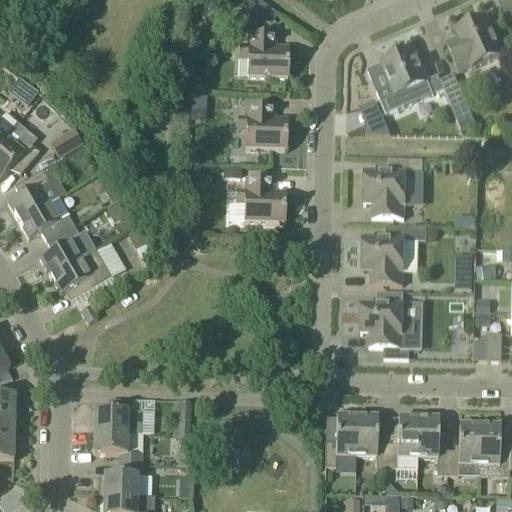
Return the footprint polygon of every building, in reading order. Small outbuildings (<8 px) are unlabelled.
[(266,9),(253,0),(251,0),(244,10),(258,20),(266,9)] [(459,77),(503,59),(487,20),(456,34),(459,42),(447,47),(459,77)] [(275,50),(275,38),(249,37),(247,81),(287,83),(288,51),(275,50)] [(386,118),(433,98),(414,52),(381,66),(391,90),(377,96),(386,118)] [(439,85),(449,112),(465,106),(454,79),(439,85)] [(15,83),(7,92),(27,108),(34,99),(15,83)] [(273,122),(273,110),(247,109),(245,153),(285,154),(286,123),(273,122)] [(0,121),(0,147),(17,127),(4,117),(0,121)] [(366,139),(390,139),(382,121),(366,128),(366,139)] [(20,180),(39,157),(31,150),(36,143),(17,127),(0,147),(0,183),(12,169),(21,177),(19,179),(20,180)] [(68,127),(57,133),(69,155),(80,149),(68,127)] [(407,166),(406,176),(422,176),(422,166),(407,166)] [(17,225),(58,202),(65,198),(49,170),(14,190),(19,200),(7,207),(17,225)] [(225,171),(224,184),(241,185),(242,172),(225,171)] [(406,210),(406,176),(365,175),(364,209),(372,209),(372,222),(404,223),(404,210),(406,210)] [(271,196),(272,182),(245,181),(244,226),(284,228),(284,196),(271,196)] [(46,246),(73,230),(67,219),(68,219),(58,202),(17,225),(28,244),(40,237),(46,246)] [(121,203),(105,213),(114,228),(130,218),(121,203)] [(49,281),(81,263),(70,244),(79,240),(73,230),(46,246),(51,255),(39,262),(49,281)] [(137,231),(126,238),(134,251),(145,245),(137,231)] [(410,243),(410,245),(418,245),(426,246),(426,231),(410,231),(410,243)] [(371,289),(403,289),(403,242),(363,241),(362,275),(371,276),(371,289)] [(86,297),(111,282),(95,254),(81,263),(49,281),(60,299),(80,287),(86,297)] [(511,267),(511,254),(503,254),(503,266),(510,266),(510,267),(511,267)] [(455,277),(454,294),(470,294),(471,277),(455,277)] [(478,306),(478,317),(491,318),(491,306),(478,306)] [(409,364),(409,352),(402,352),(403,309),(362,308),(361,338),(370,338),(369,352),(384,352),(384,363),(409,364)] [(88,328),(97,323),(89,311),(80,316),(88,328)] [(477,320),(477,331),(491,331),(491,320),(477,320)] [(502,366),(502,346),(503,338),(487,338),(486,366),(502,366)] [(0,356),(0,377),(9,372),(0,356)] [(0,421),(14,422),(14,400),(0,399),(0,421)] [(174,406),(174,421),(189,421),(188,408),(188,406),(174,406)] [(140,438),(140,436),(140,416),(93,415),(93,437),(127,437),(140,438)] [(356,461),(357,421),(336,420),(336,446),(325,446),(325,471),(335,472),(336,470),(336,461),(355,461),(356,461)] [(14,422),(0,421),(0,443),(13,444),(14,422)] [(386,473),(387,448),(376,447),(377,421),(357,421),(356,461),(376,461),(375,473),(386,473)] [(417,462),(418,422),(397,421),(397,448),(387,448),(386,473),(397,473),(417,473),(417,462)] [(447,480),(448,455),(437,455),(438,422),(418,422),(417,462),(437,463),(437,480),(447,480)] [(178,437),(189,437),(189,425),(178,425),(178,437)] [(478,470),(479,429),(459,429),(458,455),(448,455),(447,480),(458,480),(458,469),(460,469),(459,469),(478,470)] [(509,482),(509,474),(509,456),(499,456),(499,430),(479,429),(478,470),(498,470),(498,481),(509,482)] [(142,438),(140,438),(127,437),(93,437),(92,458),(118,459),(118,469),(142,469),(142,459),(142,438)] [(178,451),(188,451),(189,437),(178,437),(178,451)] [(0,465),(13,466),(13,444),(0,443),(0,465)] [(188,470),(188,461),(177,460),(177,470),(188,470)] [(141,480),(142,469),(118,469),(118,478),(103,478),(103,500),(136,501),(137,480),(141,480)] [(177,493),(177,503),(191,503),(191,496),(192,494),(177,493)] [(153,511),(154,501),(136,501),(103,500),(102,511),(153,511)] [(402,502),(401,511),(413,511),(413,502),(402,502)]
